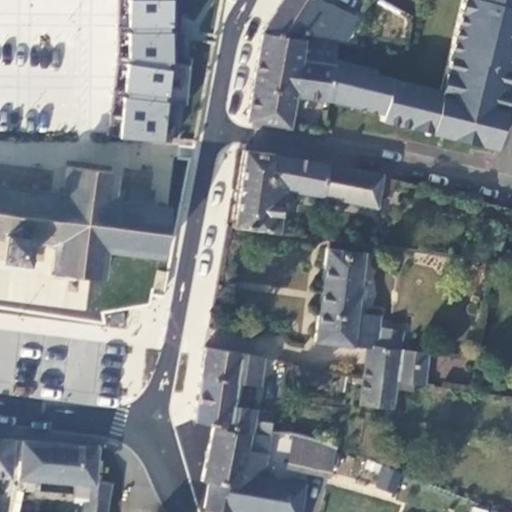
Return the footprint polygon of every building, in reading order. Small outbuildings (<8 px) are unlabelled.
[(170,0),(120,0),(120,64),(111,140),(161,144),(170,57),(170,0)] [(318,1),(316,0),(283,0),(264,35),(298,41),(299,39),(301,33),(346,40),(359,19),(318,1)] [(334,58),(328,99),(357,106),(380,112),(379,119),(493,146),(511,62),(511,0),(460,0),(438,89),(428,87),(427,94),(388,85),(390,77),(372,73),(373,68),(334,58)] [(406,37),(409,14),(395,12),(392,35),(406,37)] [(257,70),(248,119),(287,125),(292,97),(293,94),(303,39),(299,39),(298,41),(264,35),(257,70)] [(374,38),(357,36),(354,46),(372,48),(374,38)] [(293,94),(328,99),(334,58),(335,43),(303,39),(293,94)] [(245,151),(234,225),(277,232),(284,187),(376,205),(382,175),(280,155),(245,151)] [(0,237),(0,235),(3,235),(1,256),(26,259),(28,239),(56,242),(53,270),(99,276),(103,248),(162,255),(167,208),(149,205),(151,190),(127,187),(125,202),(109,201),(113,171),(66,166),(62,194),(36,191),(37,186),(34,186),(33,190),(6,187),(6,183),(2,182),(1,186),(0,186),(0,237)] [(507,225),(486,220),(480,245),(501,250),(507,225)] [(399,359),(400,350),(400,348),(376,344),(378,326),(379,315),(355,312),(363,254),(328,250),(315,340),(369,347),(365,377),(396,382),(397,379),(420,383),(423,362),(399,359)] [(157,263),(149,305),(165,302),(171,266),(157,263)] [(389,327),(378,326),(376,344),(400,348),(403,331),(403,329),(389,327)] [(258,384),(262,356),(206,346),(196,420),(215,424),(250,431),(250,428),(270,429),(271,412),(234,404),(237,380),(258,384)] [(423,362),(427,363),(428,354),(428,352),(400,348),(400,350),(399,359),(423,362)] [(324,386),(327,370),(295,364),(292,380),(324,386)] [(365,377),(362,401),(393,406),(396,382),(365,377)] [(270,434),(250,431),(215,424),(205,481),(212,482),(208,507),(224,510),(224,511),(302,511),(308,485),(263,476),(270,434)] [(290,470),(314,474),(332,477),(337,446),(332,445),(295,438),(290,470)] [(75,484),(89,485),(89,483),(92,449),(19,443),(14,488),(14,490),(35,493),(37,479),(75,484)] [(378,485),(395,490),(400,473),(383,467),(378,485)] [(102,511),(106,485),(89,483),(89,485),(88,503),(86,511),(102,511)] [(0,484),(0,511),(8,511),(14,490),(14,488),(0,484)] [(73,501),(88,503),(89,485),(75,484),(73,501)]
